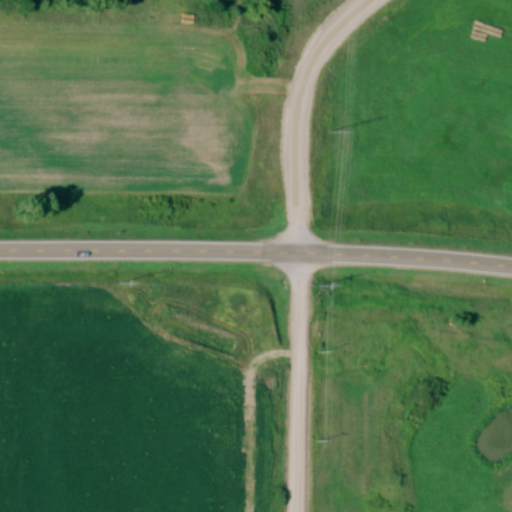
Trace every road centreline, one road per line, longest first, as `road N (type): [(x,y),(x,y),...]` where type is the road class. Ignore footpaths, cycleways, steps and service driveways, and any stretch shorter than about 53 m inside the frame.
road 1 (secondary): [(0,249),(304,251),(511,264)]
road 2 (tertiary): [(304,251),(306,77),(372,0)]
road 3 (residential): [(299,511),(304,251)]
